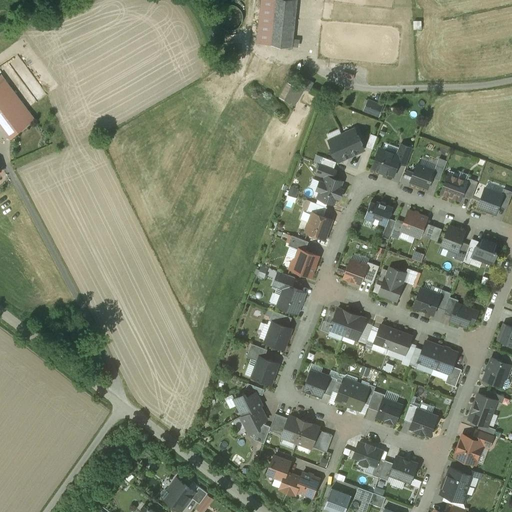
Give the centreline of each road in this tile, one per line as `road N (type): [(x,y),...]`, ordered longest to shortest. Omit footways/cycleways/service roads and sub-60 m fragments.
road 1 (residential): [(511,238),(372,184),(357,191),(320,287)]
road 2 (residential): [(320,287),(286,378),(289,398),(347,421)]
road 3 (residential): [(264,511),(124,405)]
road 4 (residential): [(320,287),(481,344)]
road 5 (residential): [(124,405),(0,310)]
road 6 (unclassified): [(124,405),(44,511)]
